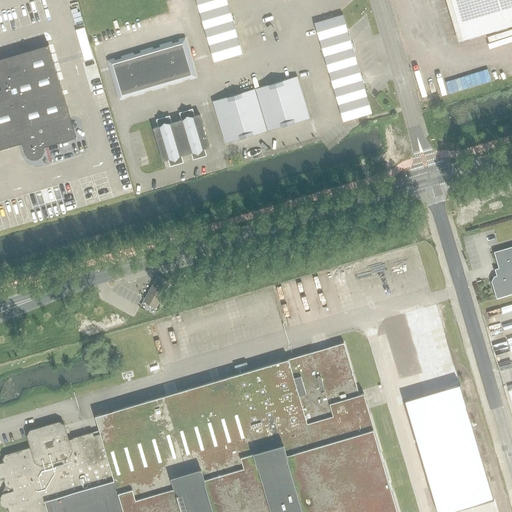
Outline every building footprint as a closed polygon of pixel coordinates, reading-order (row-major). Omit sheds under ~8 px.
[(195,0),(200,13),(214,8),(228,4),(226,0),(195,0)] [(394,0),(419,96),(507,74),(504,63),(497,64),(491,41),(442,53),(444,64),(438,65),(425,13),(408,17),(403,0),(394,0)] [(511,0),(451,0),(463,40),(511,26),(511,22),(510,14),(511,13),(511,0)] [(214,8),(200,13),(204,29),(219,25),(233,21),(228,4),(214,8)] [(314,23),(319,40),(333,36),(348,31),(343,15),(333,18),(329,19),(314,23)] [(204,29),(209,45),(223,41),(238,37),(233,21),(219,25),(204,29)] [(333,36),(319,40),(324,56),(338,52),(352,48),(348,31),(333,36)] [(209,45),(214,62),(228,57),(243,53),(238,37),(223,41),(209,45)] [(171,63),(191,57),(185,38),(166,44),(171,63)] [(171,63),(166,44),(146,49),(152,69),(171,63)] [(76,137),(49,45),(0,58),(0,84),(1,89),(0,89),(0,149),(22,143),(25,153),(25,154),(26,155),(27,156),(28,157),(29,158),(31,159),(32,159),(33,159),(34,159),(35,159),(37,159),(38,159),(39,159),(39,158),(40,157),(41,157),(42,156),(43,155),(43,154),(44,153),(44,152),(44,151),(44,150),(44,149),(44,148),(44,147),(76,137)] [(90,48),(82,50),(85,61),(93,58),(90,48)] [(338,52),(324,56),(329,72),(343,68),(357,64),(352,48),(338,52)] [(152,69),(146,49),(127,55),(133,74),(152,69)] [(133,74),(127,55),(108,61),(113,80),(133,74)] [(196,77),(191,57),(171,63),(177,82),(196,77)] [(152,69),(158,88),(177,82),(171,63),(152,69)] [(329,72),(334,88),(348,84),(362,80),(357,64),(343,68),(329,72)] [(133,74),(139,94),(158,88),(152,69),(133,74)] [(113,80),(119,100),(139,94),(133,74),(113,80)] [(276,82),(255,89),(261,110),(267,131),(288,125),(309,118),(303,97),(297,76),(276,82)] [(348,84),(334,88),(338,105),(353,100),(367,96),(364,88),(362,80),(348,84)] [(234,95),(213,101),(219,122),(225,143),(246,137),(267,131),(261,110),(255,89),(234,95)] [(353,100),(338,105),(343,121),(357,117),(361,116),(372,113),(367,96),(353,100)] [(183,119),(176,121),(181,138),(193,134),(205,131),(200,114),(193,116),(190,113),(191,112),(191,111),(191,112),(190,112),(189,112),(189,113),(188,113),(187,113),(187,114),(186,114),(185,114),(184,114),(183,114),(182,114),(182,115),(183,115),(183,119)] [(160,126),(153,128),(158,145),(170,141),(181,138),(176,121),(170,123),(167,119),(168,119),(168,118),(167,118),(167,119),(166,119),(166,120),(165,120),(164,120),(164,121),(163,121),(162,121),(161,121),(160,121),(159,121),(160,121),(160,126)] [(181,138),(186,154),(192,152),(195,156),(194,157),(195,157),(196,156),(197,156),(197,155),(198,155),(199,155),(200,155),(201,155),(202,154),(202,155),(203,155),(204,155),(204,154),(202,154),(203,149),(209,147),(205,131),(193,134),(181,138)] [(158,145),(163,161),(169,159),(172,163),(171,164),(172,164),(172,163),(173,163),(174,163),(174,162),(175,162),(176,162),(177,161),(178,161),(179,161),(180,161),(181,162),(181,161),(179,161),(180,156),(186,154),(181,138),(170,141),(158,145)] [(497,275),(494,276),(491,281),(496,299),(511,294),(511,246),(494,252),(501,274),(497,275)] [(160,300),(170,283),(157,276),(154,282),(153,284),(155,285),(147,299),(158,305),(160,300)] [(0,463),(0,477),(4,476),(6,485),(10,487),(12,486),(14,490),(3,494),(0,498),(2,505),(6,507),(8,506),(9,511),(398,511),(374,428),(373,428),(371,419),(366,403),(364,394),(359,395),(343,344),(286,361),(226,378),(99,416),(97,417),(101,431),(71,439),(68,440),(64,425),(59,422),(30,431),(28,436),(31,448),(6,455),(4,459),(4,462),(0,463)] [(284,355),(272,358),(273,363),(285,360),(284,355)] [(460,384),(405,400),(437,511),(451,511),(494,499),(460,384)]
